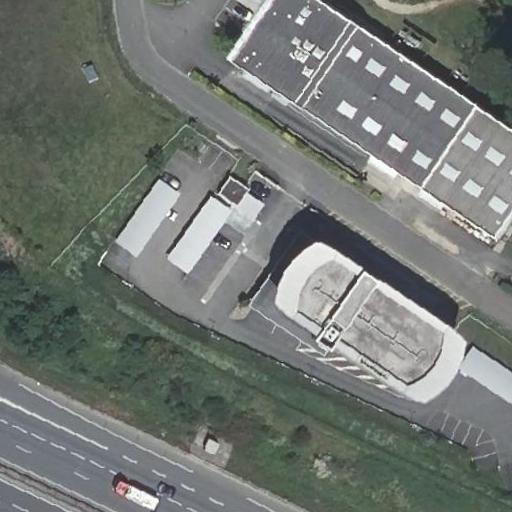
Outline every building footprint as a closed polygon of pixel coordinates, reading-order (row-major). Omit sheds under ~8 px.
[(230,59),(369,154),(394,171),(496,240),(511,216),(511,128),(323,0),(271,0),(238,48),(230,59)] [(225,56),(230,59),(238,48),(233,44),(225,56)] [(394,171),(369,154),(364,162),(389,180),(394,171)] [(244,189),(245,187),(243,186),(228,176),(217,192),(234,204),(244,189)] [(180,193),(158,177),(114,241),(136,256),(180,193)] [(254,217),(264,202),(244,189),(234,204),(254,217)] [(189,271),(234,204),(217,192),(213,190),(167,257),(189,271)] [(254,302),(297,331),(309,339),(310,337),(325,346),(329,340),(409,394),(452,331),(320,243),(319,242),(301,230),(272,274),(254,302)] [(511,370),(473,344),(458,366),(511,402),(511,370)]
